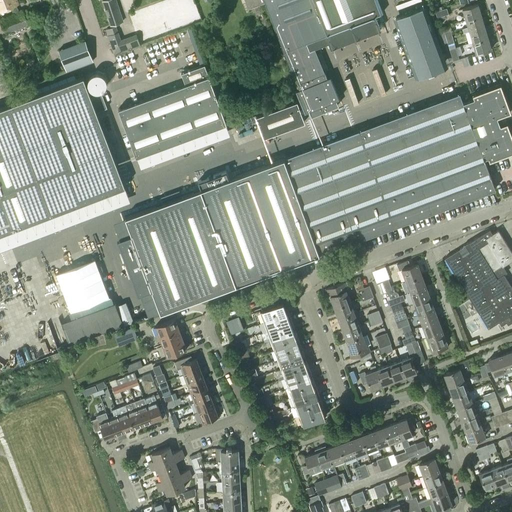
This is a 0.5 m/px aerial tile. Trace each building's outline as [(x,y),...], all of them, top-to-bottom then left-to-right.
[(0,20),(5,34),(29,25),(23,10),(19,12),(16,5),(18,4),(16,0),(0,0),(0,11),(12,7),(15,14),(0,19),(0,20)] [(115,0),(105,0),(102,1),(110,25),(122,21),(115,0)] [(244,0),(248,9),(265,2),(264,0),(244,0)] [(264,0),(265,2),(297,83),(300,90),(297,91),(306,114),(309,113),(311,117),(338,106),(337,102),(339,101),(331,78),(328,79),(316,49),(310,51),(307,42),(374,16),(371,8),(379,5),(377,0),(264,0)] [(466,20),(481,15),(478,4),(462,9),(466,20)] [(424,8),(395,19),(414,71),(432,64),(434,68),(444,63),(424,8)] [(463,33),(469,31),(484,26),(481,15),(466,20),(468,26),(462,28),(463,33)] [(484,26),(469,31),(473,42),(488,37),(484,26)] [(107,35),(110,44),(114,53),(139,44),(135,34),(121,40),(118,31),(107,35)] [(449,49),(456,47),(452,36),(446,38),(449,49)] [(488,37),(473,42),(476,53),(491,49),(488,37)] [(85,40),(58,50),(66,71),(93,61),(85,40)] [(459,46),(456,47),(449,49),(453,61),(459,59),(458,56),(461,55),(459,46)] [(204,64),(202,65),(181,73),(185,84),(118,109),(136,157),(226,123),(204,64)] [(89,74),(85,77),(87,83),(91,84),(93,82),(95,81),(96,78),(94,75),(89,74)] [(0,107),(0,233),(125,186),(83,76),(0,107)] [(28,77),(20,80),(22,86),(30,83),(28,77)] [(199,189),(123,216),(159,313),(495,189),(484,159),(488,157),(489,161),(511,152),(511,136),(507,123),(500,125),(499,124),(501,122),(500,119),(497,118),(497,117),(510,112),(500,84),(472,94),(474,98),(463,102),(459,93),(199,189)] [(98,85),(89,90),(94,103),(104,99),(98,85)] [(297,100),(255,115),(263,136),(304,121),(297,100)] [(463,247),(457,250),(444,258),(488,328),(499,321),(501,325),(506,321),(508,324),(511,321),(511,287),(503,274),(506,272),(502,266),(511,259),(511,252),(497,229),(491,233),(489,229),(462,246),(463,247)] [(406,280),(421,275),(417,263),(410,266),(408,260),(397,264),(399,270),(402,269),(406,280)] [(296,271),(294,266),(284,270),(286,275),(296,271)] [(410,291),(425,286),(421,275),(406,280),(410,291)] [(382,280),(386,291),(392,289),(388,278),(382,280)] [(386,291),(382,280),(376,282),(380,293),(386,291)] [(329,296),(330,296),(334,306),(349,301),(345,290),(347,289),(344,282),(326,289),(329,296)] [(363,287),(367,298),(373,296),(369,285),(363,287)] [(425,286),(410,291),(414,303),(429,297),(425,286)] [(367,298),(363,287),(358,289),(362,300),(367,298)] [(398,296),(387,300),(389,305),(400,301),(398,296)] [(413,316),(418,314),(434,308),(429,297),(414,303),(416,309),(414,310),(413,314),(413,316)] [(338,318),(353,312),(349,301),(334,306),(338,318)] [(263,322),(288,312),(286,306),(284,307),(283,304),(260,312),(263,322)] [(117,308),(63,328),(70,345),(123,325),(117,308)] [(422,325),(438,320),(434,308),(418,314),(422,325)] [(369,319),(380,315),(378,310),(367,314),(369,319)] [(288,312),(263,322),(267,331),(292,321),(288,312)] [(353,312),(338,318),(342,329),(358,323),(353,312)] [(396,322),(407,318),(404,312),(393,316),(396,322)] [(380,315),(369,319),(371,324),(382,320),(380,315)] [(407,318),(396,322),(397,327),(408,323),(407,318)] [(160,342),(180,334),(174,319),(155,326),(160,342)] [(232,319),(225,321),(230,334),(237,332),(232,319)] [(426,337),(442,331),(438,320),(422,325),(426,337)] [(292,321),(267,331),(270,341),(295,331),(292,321)] [(358,323),(342,329),(346,340),(362,335),(358,323)] [(136,336),(133,328),(121,333),(124,341),(136,336)] [(295,331),(270,341),(274,350),(299,340),(295,331)] [(432,353),(447,347),(446,343),(442,331),(426,337),(432,353)] [(379,347),(389,343),(390,343),(386,332),(375,336),(379,347)] [(180,334),(160,342),(166,357),(186,350),(180,334)] [(366,347),(362,335),(346,340),(350,352),(349,352),(351,358),(358,355),(358,356),(369,351),(367,346),(366,347)] [(404,345),(411,342),(415,341),(413,335),(402,339),(404,345)] [(299,340),(274,350),(277,360),(302,350),(299,340)] [(417,340),(415,341),(411,342),(415,352),(419,363),(425,361),(417,340)] [(243,341),(235,344),(237,350),(245,347),(243,341)] [(389,343),(379,347),(381,353),(391,349),(389,343)] [(302,350),(277,360),(280,368),(305,359),(302,350)] [(369,351),(358,356),(360,361),(371,357),(369,351)] [(511,368),(511,353),(511,351),(500,356),(506,371),(511,368)] [(399,360),(405,376),(417,372),(414,365),(419,363),(415,352),(409,354),(410,356),(399,360)] [(192,359),(191,356),(174,363),(177,369),(181,369),(183,374),(201,367),(198,357),(192,359)] [(506,371),(500,356),(488,360),(489,361),(485,362),(488,371),(492,369),(494,375),(506,371)] [(284,378),(288,376),(309,368),(305,359),(280,368),(284,378)] [(126,365),(128,371),(142,366),(140,360),(126,365)] [(392,376),(393,381),(404,376),(405,376),(399,360),(388,365),(392,376)] [(379,376),(376,369),(375,365),(369,367),(371,371),(365,373),(365,371),(359,374),(363,385),(369,383),(371,389),(382,385),(379,376)] [(393,381),(392,376),(388,365),(376,369),(379,376),(382,385),(393,381)] [(186,384),(205,376),(201,367),(183,374),(184,376),(186,384)] [(254,367),(246,370),(249,376),(256,373),(254,367)] [(288,376),(284,378),(287,387),(312,378),(309,368),(288,376)] [(449,386),(464,380),(460,368),(445,374),(449,386)] [(134,372),(124,376),(126,382),(131,380),(136,378),(134,372)] [(150,373),(136,378),(138,382),(144,380),(153,381),(150,373)] [(162,373),(155,376),(158,384),(165,381),(162,373)] [(205,376),(186,384),(190,393),(209,386),(205,376)] [(312,378),(287,387),(291,397),(316,388),(312,378)] [(453,397),(469,391),(464,380),(449,386),(453,397)] [(165,381),(158,384),(160,389),(167,386),(165,381)] [(117,385),(119,392),(129,388),(126,382),(117,385)] [(193,403),(212,396),(209,386),(190,393),(192,399),(188,401),(189,404),(193,403)] [(97,391),(99,395),(104,393),(105,396),(110,395),(107,387),(97,391)] [(316,388),(291,397),(295,406),(319,397),(316,388)] [(469,391),(453,397),(458,408),(473,402),(469,391)] [(491,398),(489,393),(482,396),(484,401),(491,398)] [(156,400),(154,394),(144,398),(153,422),(163,419),(162,417),(166,415),(161,403),(158,404),(156,400)] [(165,403),(173,400),(171,394),(163,397),(165,403)] [(197,412),(216,405),(212,396),(193,403),(197,412)] [(298,415),(323,406),(319,397),(295,406),(298,415)] [(153,422),(144,398),(143,398),(134,401),(143,426),(153,422)] [(173,400),(165,403),(167,408),(175,406),(173,400)] [(143,426),(134,401),(124,405),(134,430),(143,426)] [(473,402),(458,408),(462,419),(477,414),(473,402)] [(270,404),(260,407),(263,415),(273,412),(270,404)] [(115,408),(124,433),(134,430),(124,405),(115,408)] [(219,415),(216,405),(197,412),(202,426),(209,424),(207,420),(219,415)] [(323,406),(298,415),(302,425),(325,417),(324,413),(325,413),(323,406)] [(114,416),(108,418),(115,437),(124,433),(115,408),(111,410),(114,416)] [(511,422),(508,410),(502,412),(507,424),(511,422)] [(115,437),(108,418),(105,412),(96,416),(97,418),(90,420),(95,432),(101,429),(105,441),(115,437)] [(507,424),(502,412),(497,414),(501,426),(507,424)] [(477,414),(462,419),(466,430),(481,425),(477,414)] [(501,426),(497,414),(491,416),(496,428),(501,426)] [(396,423),(402,439),(403,441),(404,446),(409,444),(407,437),(413,435),(412,431),(416,429),(412,418),(407,420),(407,419),(396,423)] [(396,423),(384,427),(390,443),(397,441),(398,443),(403,441),(402,439),(396,423)] [(481,425),(466,430),(471,443),(486,437),(481,425)] [(373,431),(379,448),(390,443),(384,427),(373,431)] [(361,436),(367,452),(379,448),(373,431),(361,436)] [(367,452),(361,436),(350,440),(356,456),(367,452)] [(509,450),(505,439),(500,441),(504,452),(509,450)] [(356,456),(350,440),(339,444),(345,460),(356,456)] [(345,460),(339,444),(328,448),(334,464),(345,460)] [(407,453),(418,449),(416,444),(405,447),(406,452),(407,453)] [(478,455),(489,451),(487,445),(476,449),(478,455)] [(184,457),(181,449),(172,452),(170,446),(151,453),(154,459),(148,461),(151,470),(157,468),(161,480),(156,481),(159,490),(164,488),(167,494),(185,488),(183,482),(192,478),(189,469),(179,473),(175,461),(184,457)] [(426,446),(418,449),(420,455),(430,451),(428,446),(426,446)] [(321,447),(315,449),(317,452),(322,468),(334,464),(328,448),(322,450),(321,447)] [(221,461),(238,460),(238,449),(220,450),(221,461)] [(379,451),(381,457),(388,454),(385,449),(379,451)] [(418,449),(407,453),(409,459),(420,455),(418,449)] [(480,460),(491,456),(489,451),(478,455),(480,460)] [(322,468),(317,452),(305,457),(311,473),(322,468)] [(406,452),(395,456),(397,463),(409,459),(407,453),(406,452)] [(383,458),(387,469),(392,467),(387,456),(383,458)] [(508,481),(511,479),(511,457),(507,459),(508,463),(502,465),(508,481)] [(387,469),(383,458),(376,460),(380,470),(381,471),(387,469)] [(423,475),(439,469),(435,458),(419,464),(421,470),(418,471),(420,476),(423,475)] [(238,460),(221,461),(221,471),(239,470),(238,460)] [(374,473),(380,470),(376,460),(370,462),(374,473)] [(360,466),(364,477),(369,476),(365,465),(360,466)] [(491,470),(497,485),(508,481),(502,465),(491,470)] [(364,477),(360,466),(354,469),(358,480),(364,477)] [(439,469),(423,475),(427,486),(443,480),(439,469)] [(239,470),(221,471),(222,481),(239,480),(239,470)] [(497,485),(491,470),(480,474),(485,489),(497,485)] [(337,475),(341,486),(346,484),(342,473),(337,475)] [(412,486),(409,480),(407,474),(402,476),(406,488),(412,486)] [(337,475),(326,479),(330,490),(341,486),(337,475)] [(396,478),(401,490),(406,488),(402,476),(396,478)] [(326,479),(315,483),(319,494),(330,490),(326,479)] [(239,480),(222,481),(222,491),(240,490),(239,480)] [(443,480),(427,486),(432,497),(447,491),(443,480)] [(379,485),(383,496),(388,494),(384,483),(379,485)] [(383,496),(379,485),(373,487),(377,498),(383,496)] [(312,486),(306,488),(308,495),(314,493),(312,486)] [(240,490),(222,491),(223,502),(240,501),(240,490)] [(357,493),(361,504),(366,502),(362,491),(357,493)] [(452,503),(447,491),(432,497),(432,498),(429,499),(430,504),(434,502),(436,509),(437,509),(438,511),(445,511),(452,510),(450,504),(452,503)] [(361,504),(357,493),(351,495),(355,506),(361,504)] [(414,511),(420,508),(416,497),(410,499),(414,511)] [(149,511),(172,511),(168,499),(156,504),(157,508),(149,511)] [(409,511),(410,511),(414,511),(410,499),(405,501),(409,511)] [(320,500),(309,504),(312,511),(323,511),(321,506),(322,506),(320,500)] [(335,502),(338,511),(340,511),(344,511),(341,500),(335,502)] [(241,511),(240,501),(223,502),(223,508),(221,508),(221,511),(224,511),(241,511)] [(338,511),(335,502),(329,504),(331,511),(338,511)] [(388,508),(389,511),(402,511),(400,503),(388,508)]
